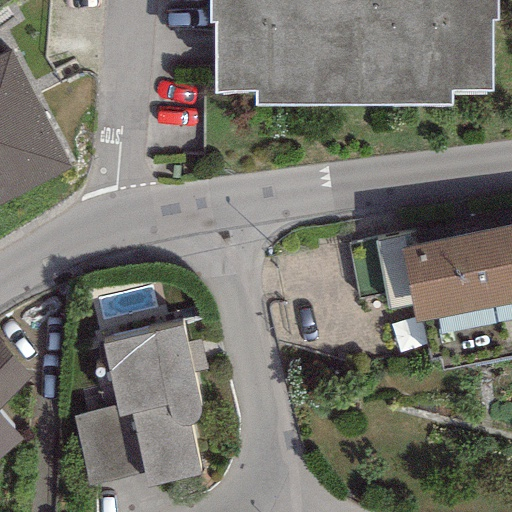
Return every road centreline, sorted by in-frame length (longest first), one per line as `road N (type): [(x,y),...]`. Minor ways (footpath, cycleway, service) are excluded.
road 1 (residential): [(224,226),(511,179)]
road 2 (residential): [(224,226),(276,511)]
road 3 (residential): [(0,315),(113,245),(224,226)]
road 4 (unknown): [(28,297),(85,511)]
